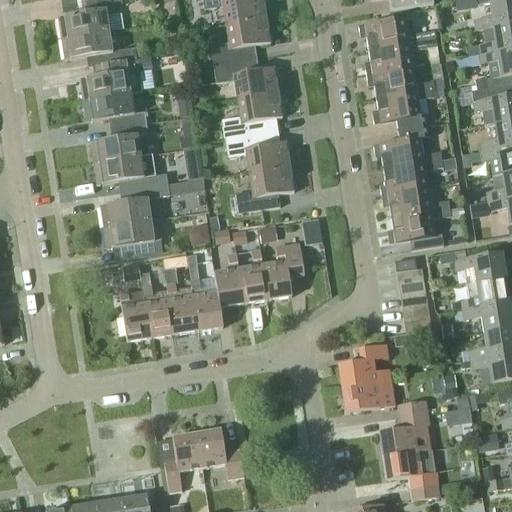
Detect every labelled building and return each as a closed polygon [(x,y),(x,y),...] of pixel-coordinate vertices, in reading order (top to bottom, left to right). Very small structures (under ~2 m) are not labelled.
[(117,0),(115,1),(85,5),(87,16),(63,20),(66,41),(107,34),(104,13),(110,12),(118,11),(117,0)] [(245,0),(200,0),(203,14),(222,11),(225,29),(266,23),(262,0),(246,0),(245,0)] [(371,0),(372,4),(387,1),(389,13),(433,6),(432,0),(371,0)] [(511,1),(507,2),(506,0),(468,0),(469,6),(476,5),(477,7),(488,5),(491,22),(473,25),(474,34),(481,33),(511,28),(511,1)] [(266,23),(225,29),(227,47),(210,50),(213,69),(256,62),(254,50),(269,48),(266,23)] [(365,39),(368,54),(435,44),(434,35),(425,37),(407,40),(404,23),(357,30),(359,40),(365,39)] [(511,28),(481,33),(483,48),(465,51),(467,61),(511,54),(511,28)] [(107,34),(66,41),(70,62),(93,58),(95,69),(108,67),(136,63),(135,52),(117,54),(110,55),(107,34)] [(365,79),(412,72),(410,55),(436,51),(435,44),(368,54),(370,69),(364,70),(365,79)] [(511,54),(467,61),(468,70),(487,67),(489,81),(474,83),(475,93),(476,95),(511,89),(511,54)] [(136,63),(108,67),(109,78),(79,82),(82,103),(130,96),(142,94),(139,73),(149,72),(148,62),(136,63)] [(234,84),(237,103),(277,97),(273,71),(257,74),(256,62),(213,69),(215,87),(234,84)] [(415,89),(412,72),(365,79),(367,89),(373,88),(375,102),(434,93),(434,94),(443,92),(442,85),(415,89)] [(494,128),(511,125),(511,89),(476,95),(475,93),(470,94),(474,116),(481,115),(483,130),(494,128)] [(395,125),(396,135),(427,130),(426,119),(420,120),(417,103),(435,101),(434,94),(434,93),(375,102),(378,117),(371,118),(373,128),(395,125)] [(133,118),(130,96),(82,103),(86,125),(116,120),(117,131),(145,127),(152,126),(150,115),(133,118)] [(281,122),(277,97),(237,103),(239,121),(222,124),(225,143),(268,136),(266,124),(281,122)] [(180,121),(194,119),(192,107),(179,109),(180,121)] [(478,147),(480,157),(511,151),(511,125),(494,128),(496,144),(478,147)] [(145,127),(117,131),(119,142),(89,147),(93,167),(140,160),(137,139),(147,138),(145,127)] [(427,130),(396,135),(398,145),(373,149),(374,160),(381,159),(383,173),(440,164),(439,156),(422,159),(420,143),(429,142),(427,130)] [(195,136),(178,139),(180,152),(197,149),(195,136)] [(268,136),(225,143),(228,161),(246,159),(249,177),(290,170),(286,147),(270,149),(268,136)] [(511,176),(511,151),(480,157),(481,165),(481,166),(489,165),(491,180),(511,176)] [(480,157),(461,160),(463,168),(481,165),(480,157)] [(144,181),(140,160),(93,167),(96,189),(125,184),(127,195),(166,189),(166,187),(172,186),(171,177),(144,181)] [(453,162),(440,164),(442,172),(442,174),(455,172),(453,162)] [(442,172),(440,164),(383,173),(386,189),(379,190),(381,199),(427,192),(425,174),(442,172)] [(294,196),(290,170),(249,177),(252,195),(234,198),(237,217),(279,210),(278,199),(294,196)] [(201,173),(189,175),(190,183),(203,181),(201,173)] [(488,205),(488,206),(511,202),(511,176),(491,180),(494,195),(477,197),(479,206),(486,205),(488,205)] [(99,210),(102,231),(150,223),(146,202),(168,199),(166,189),(127,195),(128,205),(99,210)] [(391,222),(448,213),(447,205),(430,207),(427,192),(381,199),(383,208),(388,207),(391,222)] [(511,202),(488,206),(489,215),(507,212),(510,228),(511,228),(511,202)] [(450,220),(448,213),(391,222),(393,237),(387,238),(389,248),(409,244),(411,254),(442,249),(441,238),(435,239),(432,223),(450,220)] [(323,220),(307,223),(312,245),(328,242),(323,220)] [(153,243),(150,223),(102,231),(105,252),(134,247),(136,258),(161,254),(159,242),(153,243)] [(261,246),(276,244),(274,229),(259,231),(261,246)] [(216,248),(230,246),(229,232),(214,234),(216,248)] [(245,234),(232,236),(234,248),(246,246),(245,234)] [(277,266),(262,268),(267,303),(291,299),(288,281),(304,279),(299,248),(274,251),(277,266)] [(242,307),(267,303),(262,268),(260,254),(251,255),(253,270),(238,272),(237,272),(242,307)] [(463,272),(466,288),(505,282),(501,256),(455,264),(456,273),(463,272)] [(219,311),(242,307),(237,272),(238,272),(236,257),(227,259),(229,273),(214,276),(217,296),(219,311)] [(195,258),(186,259),(187,268),(196,266),(195,258)] [(394,276),(395,276),(416,272),(414,261),(393,264),(394,276)] [(124,285),(140,282),(138,268),(121,270),(124,285)] [(421,272),(416,272),(395,276),(397,288),(423,284),(421,272)] [(166,288),(166,294),(168,303),(169,303),(174,338),(198,334),(193,300),(192,300),(190,290),(176,293),(175,287),(174,280),(165,282),(166,288)] [(141,283),(143,294),(145,307),(146,307),(151,341),(174,338),(169,303),(168,303),(166,294),(152,296),(150,282),(141,283)] [(457,316),(462,315),(462,314),(509,307),(505,282),(466,288),(468,303),(455,305),(457,316)] [(193,300),(198,334),(222,330),(219,311),(217,296),(200,298),(198,283),(189,285),(190,290),(192,300),(193,300)] [(423,284),(397,288),(399,300),(425,296),(423,284)] [(126,345),(151,341),(146,307),(145,307),(143,294),(127,297),(127,294),(119,296),(126,345)] [(425,296),(399,300),(401,312),(427,309),(425,296)] [(511,331),(511,326),(509,307),(462,314),(462,315),(463,323),(481,320),(483,336),(511,331)] [(401,312),(403,324),(428,321),(427,309),(401,312)] [(430,333),(428,321),(403,324),(405,337),(430,333)] [(443,341),(453,340),(452,326),(441,328),(443,341)] [(511,331),(483,336),(485,351),(468,354),(470,364),(511,357),(511,331)] [(415,348),(414,337),(394,339),(395,350),(415,348)] [(341,392),(390,385),(388,374),(374,376),(372,363),(386,361),(385,348),(351,353),(353,366),(337,368),(341,392)] [(511,383),(511,357),(470,364),(459,366),(461,373),(471,371),(471,373),(481,371),(483,388),(511,383)] [(453,391),(457,390),(455,377),(443,379),(445,392),(453,391)] [(390,385),(341,392),(344,417),(393,410),(390,385)] [(455,402),(453,391),(445,392),(444,392),(446,403),(455,402)] [(502,432),(511,430),(511,391),(497,394),(499,407),(506,406),(508,421),(501,422),(502,432)] [(467,398),(456,399),(457,410),(468,408),(467,398)] [(399,421),(427,416),(425,404),(398,408),(399,421)] [(429,429),(427,416),(399,421),(401,432),(378,436),(382,460),(418,454),(430,453),(427,430),(429,429)] [(220,433),(196,437),(201,472),(225,468),(227,484),(243,481),(239,454),(224,456),(220,433)] [(498,452),(496,436),(476,439),(479,455),(498,452)] [(201,472),(196,437),(172,441),(176,464),(163,466),(168,497),(182,495),(179,475),(201,472)] [(409,482),(411,492),(437,488),(436,477),(421,479),(418,454),(382,460),(386,485),(409,482)] [(493,484),(493,483),(491,470),(483,471),(485,485),(493,484)] [(511,481),(510,481),(509,481),(493,483),(493,484),(485,485),(486,495),(511,491),(511,481)] [(437,488),(411,492),(413,505),(439,501),(439,497),(466,493),(465,484),(437,488)] [(147,511),(145,497),(120,501),(121,511),(147,511)] [(121,511),(120,501),(95,505),(96,511),(121,511)] [(412,511),(412,503),(394,504),(394,511),(412,511)]
